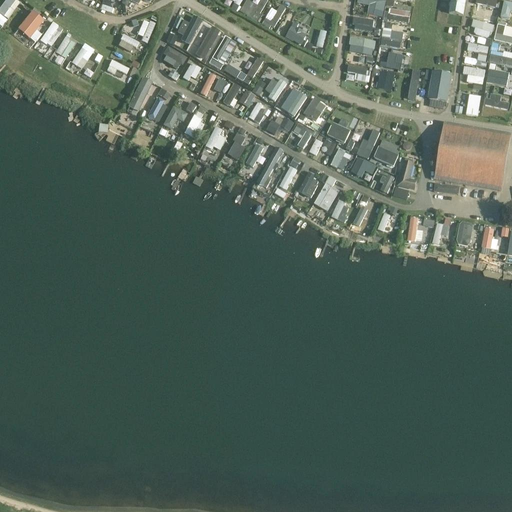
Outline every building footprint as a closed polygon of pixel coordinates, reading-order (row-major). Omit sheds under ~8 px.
[(0,14),(8,20),(23,1),(22,0),(5,0),(0,6),(0,14)] [(257,22),(269,0),(268,0),(261,0),(258,6),(247,0),(246,0),(240,12),(257,22)] [(383,19),(387,2),(378,0),(358,0),(358,3),(370,6),(368,15),(383,19)] [(451,0),(449,14),(463,16),(465,0),(451,0)] [(478,0),(477,14),(495,17),(497,0),(478,0)] [(511,16),(505,15),(507,3),(501,2),(498,21),(511,22),(511,16)] [(231,9),(236,13),(239,7),(234,4),(231,9)] [(277,12),(271,9),(264,21),(275,28),(287,9),(281,5),(277,12)] [(410,23),(411,11),(389,10),(389,22),(410,23)] [(42,35),(37,30),(45,22),(34,12),(17,30),(33,44),(42,35)] [(184,21),(179,34),(184,35),(181,42),(191,46),(202,19),(193,16),(190,23),(184,21)] [(142,43),(149,45),(155,24),(143,20),(138,36),(143,38),(142,43)] [(472,27),(475,28),(473,37),(491,41),(495,25),(474,20),(472,27)] [(36,48),(48,54),(62,28),(50,22),(36,48)] [(303,46),(310,29),(293,22),(286,39),(303,46)] [(511,27),(499,25),(495,41),(511,44),(511,27)] [(195,54),(203,59),(221,32),(214,27),(195,54)] [(392,30),(384,29),(381,46),(401,49),(402,41),(391,40),(392,30)] [(320,30),(316,47),(323,49),(327,32),(320,30)] [(118,47),(134,54),(139,42),(123,35),(118,47)] [(354,35),(351,46),(375,51),(377,40),(354,35)] [(211,59),(224,66),(237,44),(224,36),(211,59)] [(66,38),(55,54),(65,60),(76,44),(66,38)] [(479,55),(477,65),(486,67),(490,48),(469,43),(467,52),(479,55)] [(81,71),(89,60),(97,66),(104,58),(86,44),(71,63),(81,71)] [(493,45),(490,63),(511,66),(511,53),(499,51),(499,46),(493,45)] [(164,55),(183,67),(188,59),(169,47),(164,55)] [(381,50),(378,68),(401,71),(403,57),(389,55),(389,51),(381,50)] [(228,70),(252,84),(265,62),(248,52),(242,61),(247,64),(243,70),(232,63),(228,70)] [(123,73),(127,75),(130,69),(112,60),(106,72),(120,79),(123,73)] [(190,82),(196,66),(190,64),(184,80),(190,82)] [(497,72),(497,65),(490,64),(488,84),(508,86),(509,73),(497,72)] [(348,73),(357,74),(356,81),(370,82),(370,68),(348,66),(348,73)] [(465,67),(463,82),(483,86),(486,71),(465,67)] [(409,100),(418,101),(420,71),(412,70),(409,100)] [(174,80),(178,74),(172,71),(168,77),(174,80)] [(378,91),(393,93),(395,73),(380,71),(378,91)] [(210,73),(199,93),(206,97),(217,77),(210,73)] [(447,103),(451,75),(432,73),(431,82),(428,100),(447,103)] [(220,78),(213,91),(221,95),(227,82),(220,78)] [(257,83),(253,91),(260,95),(264,87),(257,83)] [(223,103),(231,108),(242,88),(234,84),(223,103)] [(279,85),(276,90),(271,87),(266,96),(271,99),(269,103),(275,106),(285,88),(279,85)] [(247,90),(238,102),(247,109),(256,97),(247,90)] [(470,95),(467,110),(479,112),(481,97),(470,95)] [(486,95),(485,108),(510,109),(510,102),(503,101),(503,96),(486,95)] [(295,117),(306,102),(298,96),(288,111),(295,117)] [(315,97),(305,116),(325,126),(334,108),(315,97)] [(191,103),(187,110),(192,114),(197,107),(191,103)] [(257,103),(248,120),(262,128),(271,111),(257,103)] [(193,139),(208,111),(199,106),(185,135),(193,139)] [(184,124),(188,113),(173,107),(165,127),(173,130),(177,121),(184,124)] [(266,132),(278,138),(284,128),(281,126),(287,116),(278,111),(266,132)] [(227,121),(224,130),(231,132),(234,124),(227,121)] [(333,123),(328,136),(347,144),(352,131),(333,123)] [(511,135),(445,123),(434,182),(501,193),(511,135)] [(303,137),(298,147),(304,150),(314,132),(298,124),(294,132),(303,137)] [(227,139),(220,136),(223,131),(216,127),(205,148),(212,152),(214,148),(220,151),(227,139)] [(161,130),(158,136),(165,139),(168,134),(161,130)] [(374,130),(369,142),(364,140),(358,155),(369,160),(380,132),(374,130)] [(245,148),(243,147),(246,138),(236,134),(228,157),(241,161),(245,148)] [(316,157),(323,143),(316,140),(309,153),(316,157)] [(334,157),(337,143),(324,140),(321,154),(334,157)] [(385,148),(397,150),(399,142),(386,140),(385,148)] [(256,142),(247,161),(254,164),(257,157),(263,160),(269,148),(256,142)] [(375,159),(395,167),(400,156),(380,148),(375,159)] [(332,166),(344,171),(349,158),(344,156),(346,152),(339,149),(332,166)] [(283,162),(287,164),(291,156),(284,153),(280,160),(272,155),(257,184),(268,189),(283,162)] [(298,170),(302,163),(295,158),(290,166),(298,170)] [(370,172),(372,163),(357,159),(353,174),(363,177),(365,170),(370,172)] [(411,178),(415,164),(405,161),(397,186),(416,192),(419,181),(411,178)] [(288,191),(297,170),(289,167),(280,187),(288,191)] [(309,173),(300,192),(311,197),(319,178),(309,173)] [(388,194),(395,179),(388,175),(381,191),(388,194)] [(328,212),(340,192),(333,187),(337,181),(331,177),(314,204),(328,212)] [(396,190),(395,198),(408,200),(409,192),(396,190)] [(360,202),(363,197),(357,193),(354,198),(360,202)] [(332,219),(345,223),(351,207),(338,202),(332,219)] [(389,206),(386,214),(392,216),(388,226),(393,228),(400,210),(389,206)] [(353,225),(360,228),(369,211),(362,207),(353,225)] [(385,233),(391,216),(384,214),(378,231),(385,233)] [(422,243),(424,231),(418,231),(419,219),(411,218),(408,242),(422,243)] [(422,225),(434,229),(436,222),(424,218),(422,225)] [(442,236),(448,237),(452,219),(446,218),(444,225),(437,224),(432,244),(439,246),(442,236)] [(472,247),(474,223),(460,222),(458,246),(472,247)] [(484,249),(498,250),(499,240),(495,240),(495,229),(485,229),(484,249)]
